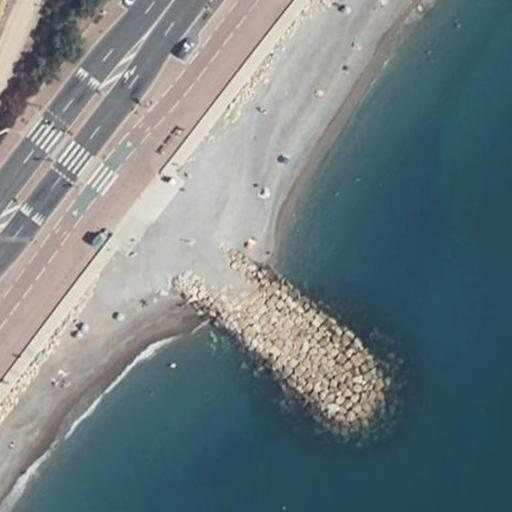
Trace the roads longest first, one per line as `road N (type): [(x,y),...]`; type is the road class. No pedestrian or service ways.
road 1 (primary): [(0,254),(195,0)]
road 2 (primary): [(151,0),(0,197)]
